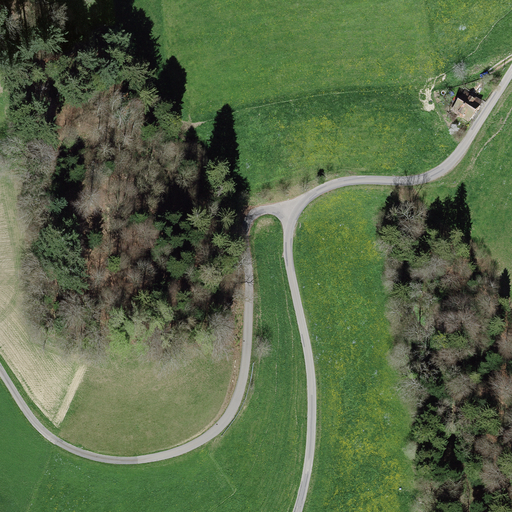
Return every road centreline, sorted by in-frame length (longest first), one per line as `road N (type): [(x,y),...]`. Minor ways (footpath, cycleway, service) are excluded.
road 1 (unclassified): [(289,213),(263,209),(248,219),(241,383),(227,416),(195,443),(141,459),(82,453),(37,425),(0,369)]
road 2 (unclassified): [(297,511),(312,403),(288,257),(289,213)]
road 3 (unclassified): [(511,70),(439,171),(333,184),(289,213)]
